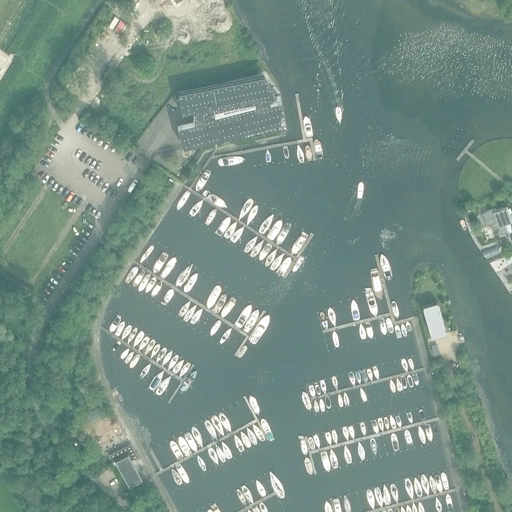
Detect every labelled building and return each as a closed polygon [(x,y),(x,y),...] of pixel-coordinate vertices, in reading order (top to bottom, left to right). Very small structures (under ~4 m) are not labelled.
[(189,4),(178,11),(185,23),(187,22),(189,27),(206,17),(196,0),(189,4)] [(249,122),(272,117),(266,89),(267,89),(264,76),(220,85),(223,97),(194,102),(200,132),(244,123),(244,125),(249,124),(249,122)] [(487,211),(483,213),(487,225),(492,223),(494,230),(499,228),(501,234),(509,231),(511,239),(511,238),(511,228),(510,222),(511,220),(511,219),(510,213),(511,213),(510,208),(508,208),(507,206),(500,209),(499,207),(495,208),(495,207),(487,210),(487,211)] [(430,332),(444,328),(445,328),(438,302),(437,302),(437,303),(423,306),(422,306),(428,327),(429,333),(430,332)] [(93,417),(94,420),(100,430),(110,425),(103,412),(93,417)] [(127,489),(141,482),(124,451),(110,458),(127,489)]
